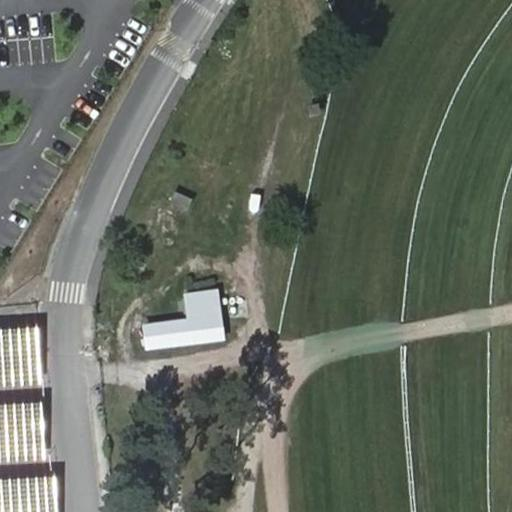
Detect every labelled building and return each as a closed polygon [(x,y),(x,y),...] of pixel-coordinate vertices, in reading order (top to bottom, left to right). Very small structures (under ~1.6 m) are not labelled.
[(223,20),(210,49),(224,55),(236,26),(223,20)] [(103,72),(127,85),(133,74),(108,61),(103,72)] [(205,87),(213,68),(200,63),(193,83),(205,87)] [(177,107),(190,114),(200,95),(186,88),(177,107)] [(168,276),(177,215),(152,212),(143,272),(168,276)] [(183,317),(138,323),(143,352),(222,341),(215,287),(179,292),(183,317)]
